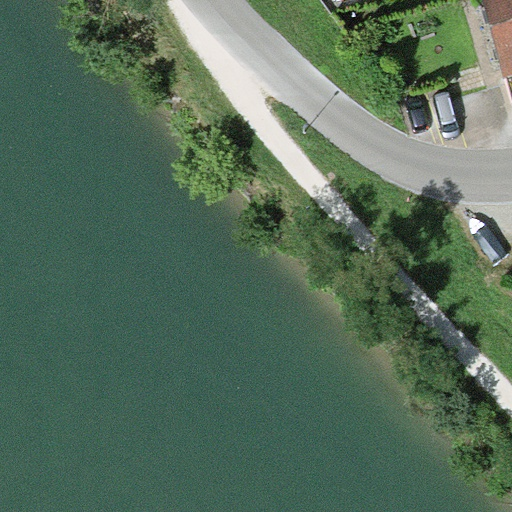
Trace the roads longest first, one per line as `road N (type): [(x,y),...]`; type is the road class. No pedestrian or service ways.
road 1 (track): [(511,403),(241,83),(238,37)]
road 2 (residential): [(511,173),(423,165),(314,109),(207,0)]
